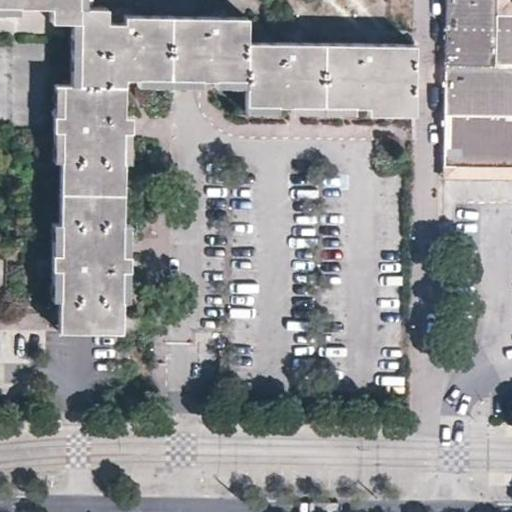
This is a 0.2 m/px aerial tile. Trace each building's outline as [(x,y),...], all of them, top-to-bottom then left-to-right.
[(126,125),(126,119),(126,117),(122,117),(119,116),(120,71),(135,71),(157,71),(183,71),(197,72),(209,72),(240,72),(240,80),(240,99),(274,100),(287,100),(349,101),(361,101),(362,108),(378,108),(379,101),(390,101),(390,108),(410,109),(411,41),(373,40),(282,37),(243,36),(242,12),(241,11),(215,11),(184,11),(125,10),(121,10),(120,16),(119,18),(101,17),(102,1),(81,0),(73,0),(45,0),(45,15),(67,16),(72,16),(72,78),(66,77),(56,77),(55,109),(49,109),(49,123),(55,123),(55,154),(54,197),(54,216),(54,246),(47,246),(46,263),(53,263),(53,293),(52,325),(115,326),(116,299),(116,270),(123,270),(123,262),(124,255),(116,254),(117,224),(118,162),(119,132),(125,132),(126,125)] [(442,0),(440,110),(511,111),(511,60),(491,60),(491,0),(442,0)] [(511,42),(509,42),(508,41),(507,41),(507,40),(507,5),(507,0),(491,0),(491,60),(511,60),(511,42)] [(135,79),(153,79),(183,79),(197,79),(197,72),(183,71),(157,71),(135,71),(135,79)] [(209,80),(240,80),(240,72),(209,72),(209,80)] [(349,108),(349,101),(287,100),(287,107),(349,108)] [(511,162),(511,111),(440,110),(441,161),(511,162)] [(511,162),(441,161),(441,172),(442,173),(511,174),(511,162)] [(124,225),(117,224),(116,254),(124,255),(124,225)]
